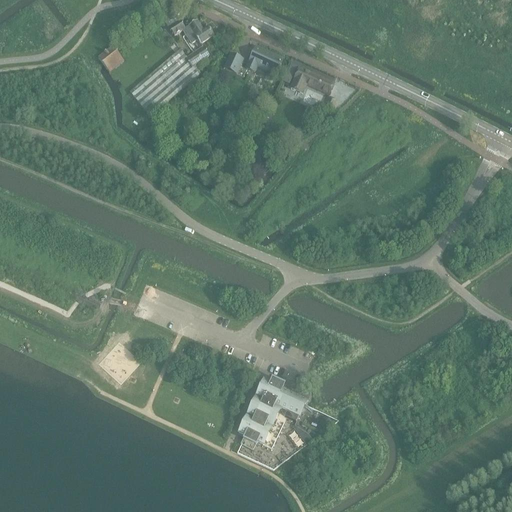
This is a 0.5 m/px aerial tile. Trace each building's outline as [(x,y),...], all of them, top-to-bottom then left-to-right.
[(191,45),(197,41),(201,46),(214,37),(207,27),(203,30),(197,21),(185,30),(173,13),(162,20),(174,38),(182,32),(191,45)] [(451,68),(457,55),(439,46),(433,59),(451,68)] [(121,60),(112,48),(98,60),(107,71),(121,60)] [(195,67),(209,57),(203,48),(187,59),(185,60),(192,70),(195,67)] [(254,74),(257,68),(276,76),(283,60),(256,48),(249,64),(247,63),(244,69),(254,74)] [(129,94),(150,119),(200,75),(195,67),(192,70),(185,60),(187,59),(180,51),(129,94)] [(230,55),(223,69),(237,75),(243,61),(230,55)] [(302,95),(306,86),(329,97),(334,85),(300,68),(299,70),(290,89),(302,95)] [(328,99),(321,114),(331,118),(337,103),(328,99)] [(277,107),(272,104),(268,113),(273,115),(277,107)] [(197,165),(193,170),(202,177),(205,173),(202,171),(203,169),(197,165)] [(289,392),(271,383),(268,388),(262,385),(242,429),(248,432),(245,437),(263,446),(272,428),(280,432),(289,414),(299,418),(304,407),(305,407),(308,401),(289,392)] [(302,441),(307,447),(313,442),(308,436),(302,441)]
